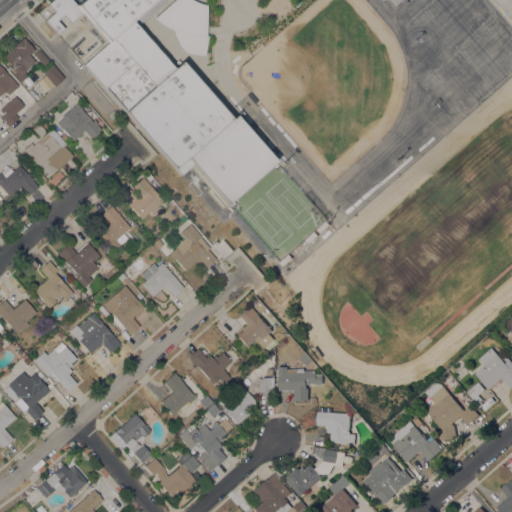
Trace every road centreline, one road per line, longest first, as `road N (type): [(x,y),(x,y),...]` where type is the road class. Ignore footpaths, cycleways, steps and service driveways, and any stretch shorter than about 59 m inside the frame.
road 1 (residential): [(242,275),(0,486)]
road 2 (residential): [(130,146),(0,260)]
road 3 (residential): [(511,428),(415,511)]
